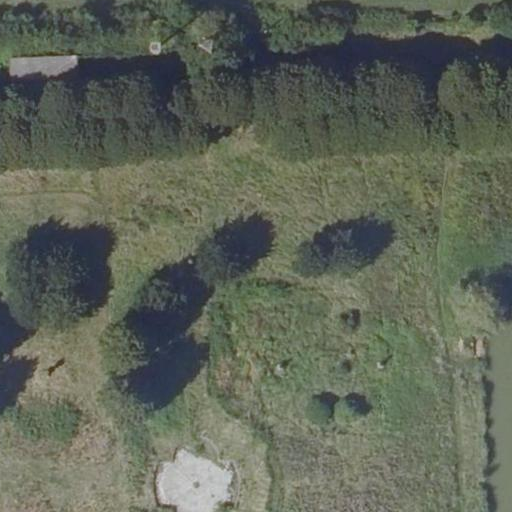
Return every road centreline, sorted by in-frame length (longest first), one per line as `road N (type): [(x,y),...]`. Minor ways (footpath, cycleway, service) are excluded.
road 1 (track): [(0,123),(511,102)]
road 2 (track): [(457,362),(464,511)]
